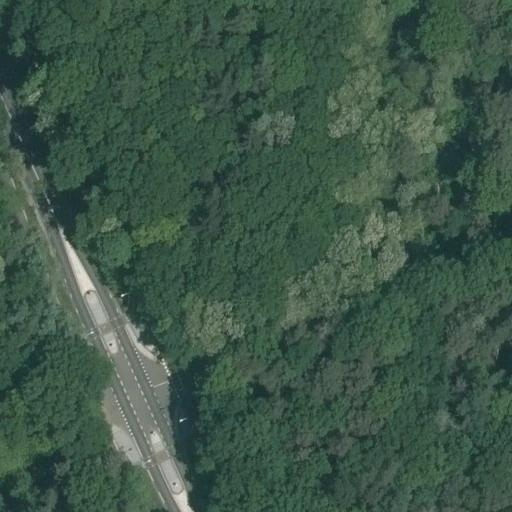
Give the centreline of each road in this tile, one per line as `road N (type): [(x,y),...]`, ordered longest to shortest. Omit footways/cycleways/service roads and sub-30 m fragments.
road 1 (unclassified): [(148,392),(511,256)]
road 2 (track): [(372,0),(364,311)]
road 3 (secondary): [(148,392),(96,279),(61,233)]
road 4 (secondary): [(61,233),(75,296),(122,400)]
road 5 (secondary): [(61,233),(0,99)]
road 6 (secondary): [(196,511),(148,392)]
road 7 (secondary): [(122,400),(175,511)]
